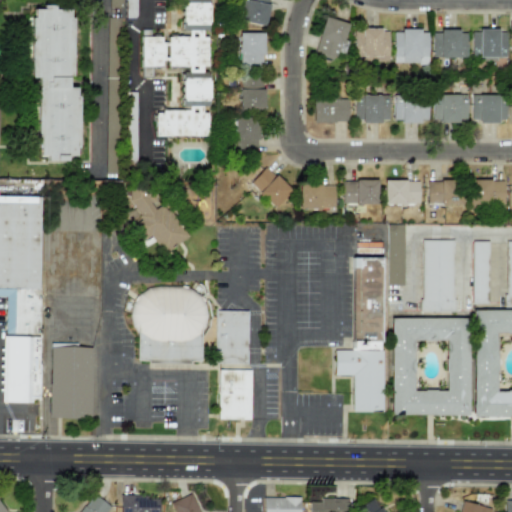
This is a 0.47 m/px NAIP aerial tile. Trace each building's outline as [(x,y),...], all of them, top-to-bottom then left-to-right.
[(205,136),(205,112),(200,112),(200,105),(206,106),(207,69),(205,68),(205,36),(205,0),(179,0),(179,29),(186,29),(186,36),(165,36),(165,38),(139,37),(139,65),(162,66),(162,68),(179,68),(179,109),(153,109),(153,135),(205,136)] [(268,0),(243,0),(240,21),(263,25),(268,0)] [(69,9),(53,9),(53,5),(40,5),(40,8),(32,9),(32,17),(25,17),(26,78),(33,78),(34,156),(45,156),(45,162),(65,162),(64,156),(76,156),(75,87),(66,87),(65,76),(70,75),(69,9)] [(346,23),(323,16),(311,54),(334,61),(346,23)] [(386,61),(387,29),(360,28),(360,32),(352,32),(352,60),(386,61)] [(469,30),(470,57),(504,56),(504,29),(469,30)] [(106,78),(116,79),(117,31),(107,30),(106,78)] [(425,63),(426,30),(392,30),(391,63),(425,63)] [(464,57),(465,31),(431,30),(431,56),(464,57)] [(262,32),(238,32),(237,66),(261,67),(262,32)] [(262,109),(261,74),(238,74),(238,109),(262,109)] [(386,94),(352,95),(353,121),(387,121),(386,94)] [(465,94),(430,94),(430,122),(464,122),(465,94)] [(504,120),(503,94),(469,95),(470,121),(504,120)] [(346,97),(311,97),(310,121),(345,121),(346,97)] [(391,121),(425,121),(426,99),(391,98),(391,121)] [(257,118),(233,117),(232,148),(256,149),(257,118)] [(114,174),(115,146),(105,145),(104,174),(114,174)] [(248,182),(272,208),(289,192),(265,165),(248,182)] [(340,180),(341,204),(375,203),(375,179),(340,180)] [(417,179),(382,180),(382,204),(417,204),(417,179)] [(502,203),(502,179),(467,179),(467,204),(502,203)] [(460,204),(460,180),(426,180),(425,204),(460,204)] [(332,184),(297,184),(298,209),(333,208),(332,184)] [(166,206),(152,208),(149,203),(154,200),(153,185),(126,187),(124,189),(124,192),(129,200),(130,203),(137,214),(132,218),(132,224),(142,239),(151,238),(159,250),(166,249),(175,243),(177,243),(186,237),(166,206)] [(39,196),(0,195),(0,296),(11,297),(11,304),(3,304),(2,333),(35,334),(39,196)] [(386,285),(402,285),(401,224),(385,224),(386,285)] [(420,239),(419,310),(452,310),(452,240),(420,239)] [(487,241),(471,240),(470,303),(486,303),(487,241)] [(379,257),(350,257),(350,298),(350,349),(332,350),(332,375),(350,375),(350,411),(380,411),(379,257)] [(199,362),(199,330),(203,330),(203,289),(133,288),(132,362),(199,362)] [(244,363),(246,310),(213,309),(213,362),(244,363)] [(473,311),(511,311),(511,417),(473,417),(473,311)] [(392,318),(469,318),(469,416),(392,416),(392,318)] [(38,336),(1,335),(0,367),(0,400),(36,401),(38,336)] [(48,417),(89,418),(90,347),(50,346),(48,417)] [(215,418),(248,419),(249,370),(216,369),(215,418)] [(197,511),(189,493),(169,502),(173,511),(197,511)] [(105,511),(109,507),(92,494),(78,511),(105,511)] [(157,511),(158,496),(119,495),(119,511),(157,511)] [(297,511),(297,496),(261,497),(261,511),(297,511)] [(382,511),(375,496),(355,506),(357,511),(382,511)] [(309,511),(344,511),(344,498),(319,497),(318,501),(309,501),(309,511)] [(487,511),(489,507),(460,501),(457,511),(487,511)] [(503,511),(511,511),(511,501),(503,501),(503,511)]
